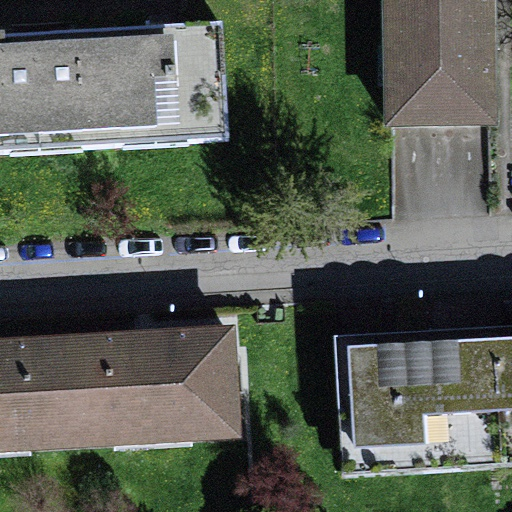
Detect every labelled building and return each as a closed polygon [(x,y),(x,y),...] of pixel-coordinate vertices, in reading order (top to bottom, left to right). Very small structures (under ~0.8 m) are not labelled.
[(511,0),(402,0),(406,142),(511,139),(511,0)] [(244,155),(237,38),(75,48),(82,165),(244,155)] [(0,169),(82,165),(75,48),(0,52),(0,169)] [(260,454),(252,339),(80,351),(88,466),(260,454)] [(511,350),(492,352),(497,423),(511,422),(511,350)] [(0,471),(88,466),(80,351),(0,356),(0,471)] [(497,423),(492,352),(349,360),(355,456),(423,453),(422,428),(497,423)]
